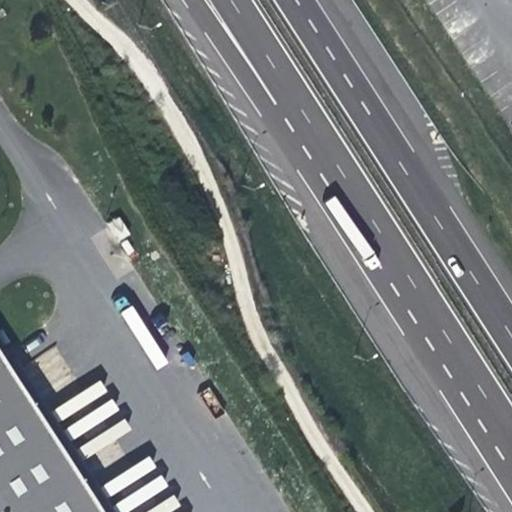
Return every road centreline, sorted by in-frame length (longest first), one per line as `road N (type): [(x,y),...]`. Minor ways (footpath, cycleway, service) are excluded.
road 1 (track): [(73,0),(127,46),(174,113),(210,185),(261,338),(304,421),(367,511)]
road 2 (motorway): [(511,339),(293,0)]
road 3 (motorway): [(339,172),(511,440)]
road 4 (motorway): [(203,0),(339,172)]
road 5 (motorway): [(228,0),(339,172)]
